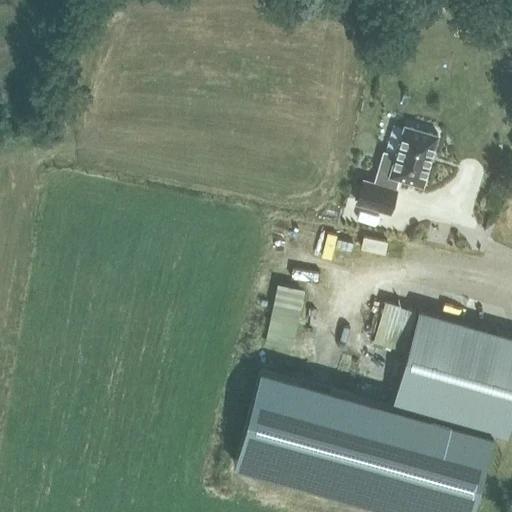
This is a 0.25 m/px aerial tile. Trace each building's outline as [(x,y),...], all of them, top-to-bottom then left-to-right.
[(405,111),(394,108),(391,119),(402,122),(405,111)] [(364,179),(357,201),(390,211),(392,205),(390,204),(393,194),(395,194),(397,188),(395,188),(399,176),(421,183),(423,184),(423,182),(437,135),(438,133),(436,132),(436,133),(406,124),(407,124),(404,123),(404,125),(396,154),(384,151),(375,182),(364,179)] [(322,168),(347,172),(350,154),(326,149),(322,168)] [(465,168),(456,165),(453,173),(462,176),(465,168)] [(330,256),(336,230),(326,228),(320,254),(330,256)] [(362,230),(359,244),(383,250),(386,236),(362,230)] [(295,342),(302,282),(274,279),(267,338),(295,342)] [(511,334),(419,309),(393,401),(261,364),(235,458),(425,511),(470,511),(494,430),(507,433),(511,415),(511,334)]
